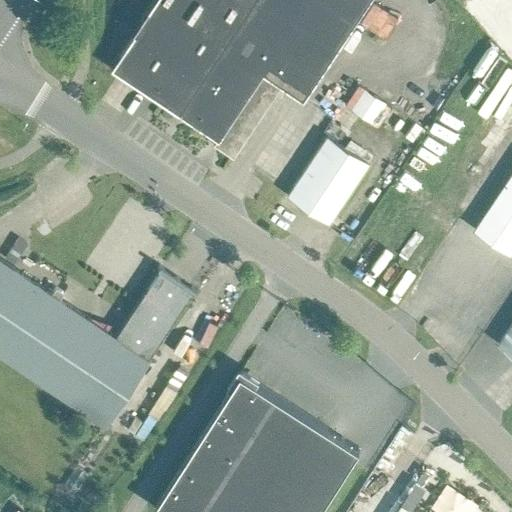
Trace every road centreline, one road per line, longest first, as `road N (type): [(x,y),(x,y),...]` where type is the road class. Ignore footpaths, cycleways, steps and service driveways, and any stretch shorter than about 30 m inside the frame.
road 1 (unclassified): [(511,460),(397,346),(210,210),(0,75)]
road 2 (unknown): [(284,264),(129,511)]
